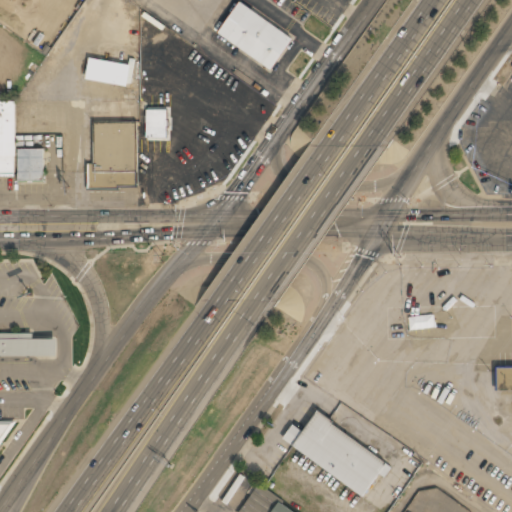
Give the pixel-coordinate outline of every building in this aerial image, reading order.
[(238,2),(217,35),(273,70),(294,37),(238,2)] [(86,80),(129,86),(132,65),(89,58),(86,80)] [(0,101),(0,175),(18,175),(18,181),(44,181),(44,149),(15,149),(15,101),(0,101)] [(90,190),(139,189),(137,121),(89,122),(90,190)] [(195,134),(181,124),(162,151),(176,161),(195,134)] [(0,335),(0,357),(57,357),(57,336),(0,335)] [(511,369),(498,370),(498,391),(511,391),(511,369)] [(366,497),(390,463),(317,412),(303,432),(293,425),(283,440),(366,497)] [(0,448),(15,424),(14,423),(0,422),(0,448)] [(293,511),(279,503),(272,511),(293,511)]
